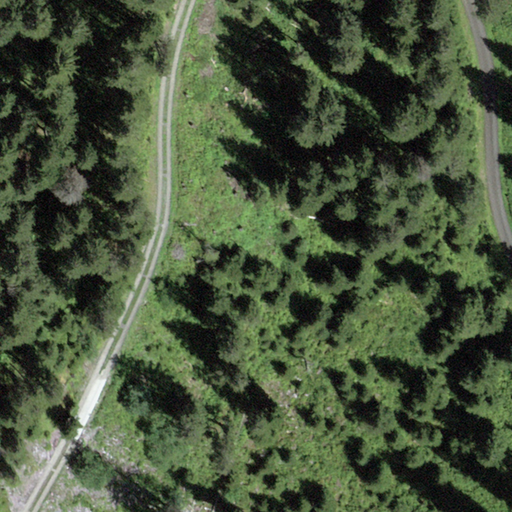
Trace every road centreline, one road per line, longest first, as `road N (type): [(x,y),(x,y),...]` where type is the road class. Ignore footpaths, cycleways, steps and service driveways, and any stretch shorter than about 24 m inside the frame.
road 1 (track): [(28,511),(85,413),(145,274),(160,219),(171,60),(188,0)]
road 2 (track): [(469,0),(492,89),(497,209),(511,246)]
